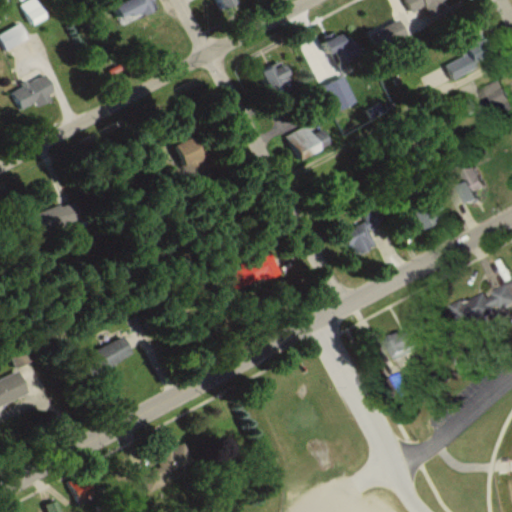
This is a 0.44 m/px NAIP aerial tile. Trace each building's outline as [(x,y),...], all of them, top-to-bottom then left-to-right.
[(125,0),(110,6),(118,25),(155,10),(151,0),(125,0)] [(0,43),(4,51),(26,39),(18,24),(0,33),(0,43)] [(337,70),(359,56),(342,30),(320,45),(337,70)] [(476,69),(473,62),(486,56),(475,30),(457,37),(465,56),(442,66),(449,81),(476,69)] [(259,71),(267,91),(291,81),(283,61),(259,71)] [(104,79),(118,76),(116,65),(102,68),(104,79)] [(54,95),(43,75),(8,94),(20,114),(54,95)] [(489,112),(511,99),(511,96),(503,80),(479,92),(489,112)] [(312,136),(306,125),(284,137),(298,162),(330,144),(322,130),(312,136)] [(175,144),(191,183),(211,175),(195,136),(175,144)] [(458,177),(470,206),(484,200),(480,190),(486,187),(478,168),(458,177)] [(410,210),(420,230),(442,220),(431,199),(410,210)] [(32,214),(39,234),(79,221),(73,201),(32,214)] [(342,231),(351,256),(373,248),(367,231),(383,225),(377,208),(360,214),(364,224),(342,231)] [(260,251),(231,280),(244,294),(273,265),(260,251)] [(511,306),(511,284),(467,302),(475,322),(511,306)] [(426,346),(418,328),(387,342),(395,360),(426,346)] [(9,354),(14,367),(29,362),(25,349),(9,354)] [(18,373),(0,380),(0,407),(27,396),(18,373)] [(154,457),(158,468),(139,475),(146,494),(196,474),(185,445),(154,457)] [(77,502),(92,498),(88,478),(72,481),(77,502)] [(58,511),(55,502),(45,506),(46,511),(58,511)]
